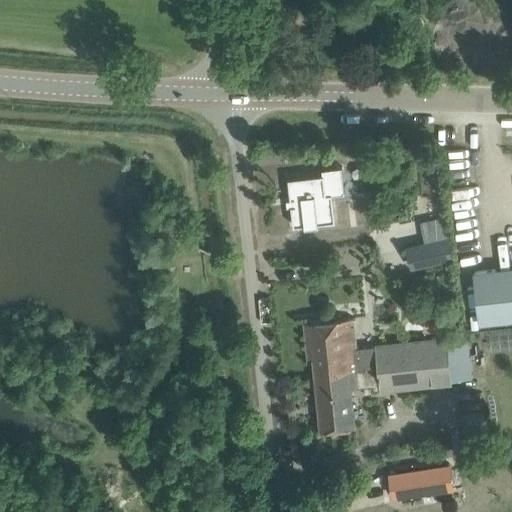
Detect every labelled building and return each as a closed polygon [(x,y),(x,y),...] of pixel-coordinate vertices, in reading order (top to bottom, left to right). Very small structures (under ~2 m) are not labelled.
[(334,174),(291,178),(295,215),(317,213),(317,217),(328,216),(327,213),(346,211),(343,185),(353,184),(351,161),(333,163),(334,174)] [(408,247),(412,262),(453,253),(449,237),(408,247)] [(479,324),(511,319),(511,266),(473,271),(479,324)] [(442,333),(445,316),(425,313),(422,330),(442,333)] [(357,347),(353,317),(304,322),(308,358),(313,358),(315,374),(380,367),(378,345),(357,347)] [(374,389),(451,381),(472,379),(467,335),(378,345),(380,367),(315,374),(321,429),(355,426),(351,387),(373,385),(374,389)] [(478,400),(463,395),(460,403),(475,408),(478,400)] [(147,448),(145,437),(136,438),(137,449),(147,448)] [(449,460),(390,470),(394,491),(453,482),(449,460)] [(453,483),(439,485),(441,501),(455,500),(453,483)] [(385,511),(378,488),(346,501),(349,511),(385,511)]
